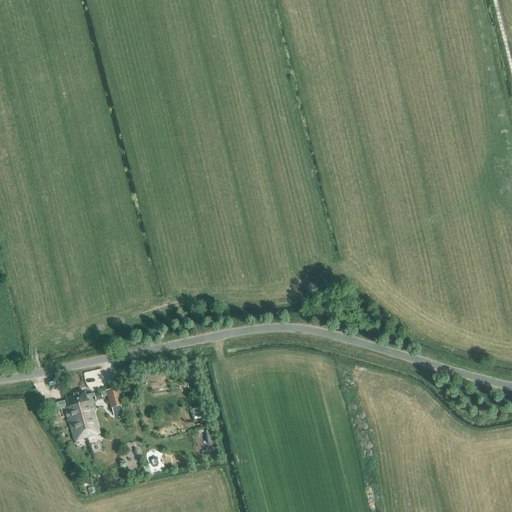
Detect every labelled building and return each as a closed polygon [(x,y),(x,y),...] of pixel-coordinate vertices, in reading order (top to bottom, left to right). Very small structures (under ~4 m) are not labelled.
[(196,377),(195,368),(185,369),(186,378),(196,377)] [(159,387),(169,387),(169,373),(153,372),(152,383),(159,383),(159,387)] [(106,391),(110,408),(121,405),(116,388),(106,391)] [(74,442),(99,435),(93,412),(90,401),(86,401),(85,397),(84,392),(65,397),(68,407),(65,409),(74,442)] [(193,409),(195,419),(204,417),(201,407),(193,409)]
